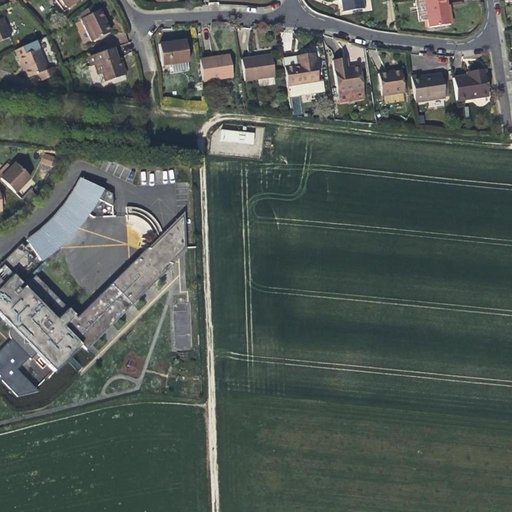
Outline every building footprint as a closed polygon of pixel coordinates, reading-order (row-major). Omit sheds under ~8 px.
[(52,0),(62,12),(65,10),(58,0),(52,0)] [(58,0),(65,10),(78,0),(58,0)] [(340,0),(340,2),(342,14),(362,11),(360,0),(340,0)] [(445,0),(419,0),(415,1),(419,24),(425,23),(426,31),(450,27),(445,0)] [(77,15),(79,20),(96,11),(92,4),(77,15)] [(98,10),(96,11),(79,20),(91,42),(110,33),(98,10)] [(0,41),(11,37),(2,17),(0,18),(0,41)] [(167,46),(156,48),(160,67),(187,62),(183,40),(166,43),(167,46)] [(14,51),(20,65),(23,64),(25,69),(29,78),(38,74),(41,80),(56,74),(53,67),(47,69),(38,48),(31,51),(28,45),(14,51)] [(92,66),(96,77),(100,75),(102,83),(124,76),(118,59),(115,60),(112,49),(86,57),(89,67),(92,66)] [(296,66),(283,68),(286,87),(317,83),(313,55),(295,58),(296,66)] [(198,61),(201,81),(231,77),(228,56),(198,61)] [(240,61),(243,82),(273,78),(270,56),(240,61)] [(296,66),(295,58),(282,60),(283,68),(296,66)] [(331,61),(336,94),(338,103),(364,98),(359,66),(346,68),(345,59),(331,61)] [(391,75),(391,71),(376,74),(380,96),(402,93),(399,74),(391,75)] [(485,71),(472,72),(472,76),(467,77),(453,79),(456,102),(488,97),(485,71)] [(444,98),(441,78),(419,81),(419,77),(419,76),(410,78),(414,102),(444,98)] [(254,143),(254,131),(220,130),(220,142),(254,143)] [(44,164),(51,166),(53,159),(47,157),(44,164)] [(16,164),(11,169),(1,179),(15,194),(30,179),(16,164)] [(0,171),(0,177),(1,179),(11,169),(7,165),(1,171),(0,171)] [(79,179),(74,188),(85,194),(90,185),(79,179)] [(98,304),(95,301),(77,318),(68,310),(67,310),(34,278),(20,292),(17,289),(21,285),(16,280),(38,259),(40,262),(55,250),(69,237),(81,222),(92,206),(96,200),(112,208),(112,195),(90,185),(85,194),(74,188),(72,193),(62,207),(51,220),(39,232),(26,242),(28,244),(24,248),(21,245),(0,265),(0,317),(11,329),(9,331),(9,334),(9,337),(11,340),(0,351),(0,382),(2,381),(18,397),(39,392),(18,371),(30,360),(31,361),(37,354),(55,372),(82,346),(86,350),(132,305),(114,288),(98,304)] [(20,200),(27,208),(37,196),(31,190),(20,200)] [(147,249),(140,256),(161,261),(163,253),(147,249)] [(114,288),(132,305),(173,264),(161,261),(140,256),(95,301),(98,304),(114,288)] [(190,304),(173,304),(175,349),(192,348),(190,304)]
